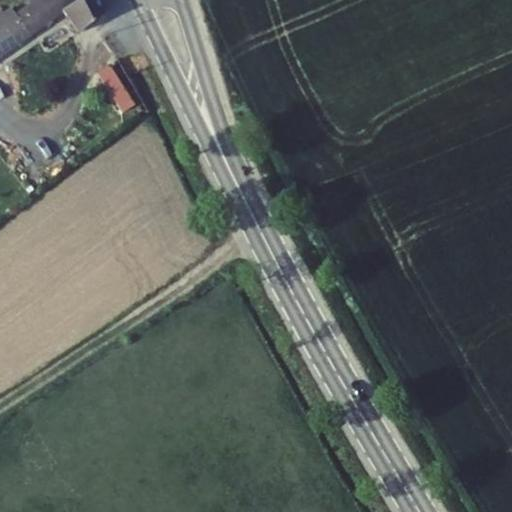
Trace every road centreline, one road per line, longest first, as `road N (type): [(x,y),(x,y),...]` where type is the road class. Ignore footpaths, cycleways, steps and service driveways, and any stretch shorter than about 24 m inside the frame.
road 1 (primary): [(256,217),(422,511)]
road 2 (primary): [(141,0),(256,217)]
road 3 (primary): [(256,217),(183,0)]
